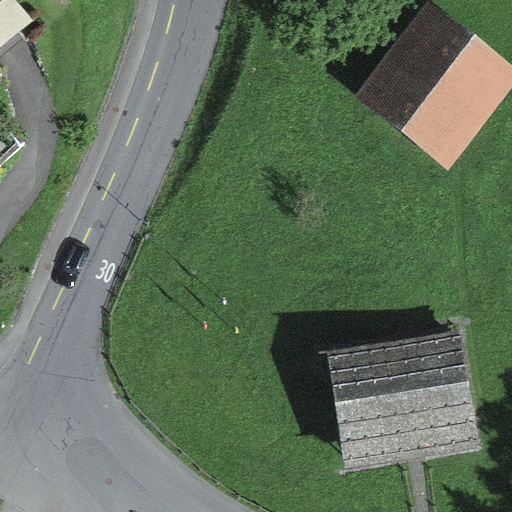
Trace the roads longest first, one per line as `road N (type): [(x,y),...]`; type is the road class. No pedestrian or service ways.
road 1 (tertiary): [(191,0),(172,75),(37,395)]
road 2 (unclassified): [(37,395),(116,432),(212,511)]
road 3 (tertiary): [(37,395),(25,437),(28,459),(64,511)]
